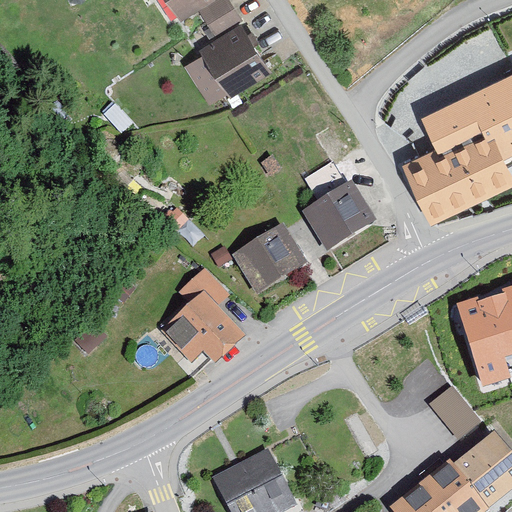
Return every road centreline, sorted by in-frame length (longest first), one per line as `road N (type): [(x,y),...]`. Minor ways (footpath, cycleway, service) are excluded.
road 1 (tertiary): [(427,261),(141,442)]
road 2 (residential): [(350,115),(456,21),(503,0)]
road 3 (residential): [(427,261),(392,179),(350,115)]
road 4 (tertiary): [(141,442),(0,488)]
road 5 (residential): [(350,115),(275,0)]
